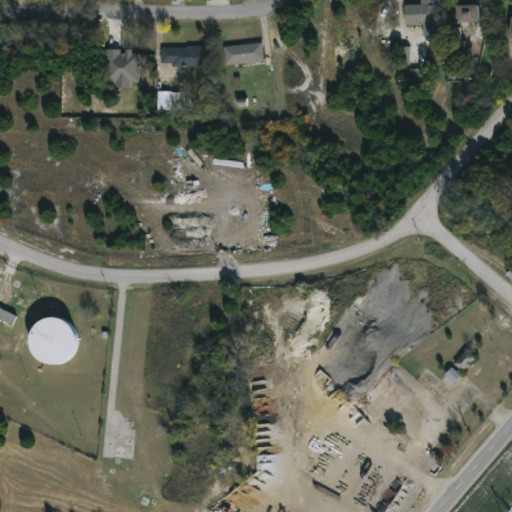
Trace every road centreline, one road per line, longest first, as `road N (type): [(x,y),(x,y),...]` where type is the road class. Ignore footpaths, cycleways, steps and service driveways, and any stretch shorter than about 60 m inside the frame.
road 1 (residential): [(0,240),(86,276),(122,279),(283,271),(366,251),(418,216),(511,93)]
road 2 (residential): [(296,0),(248,12),(0,16)]
road 3 (residential): [(511,298),(418,216)]
